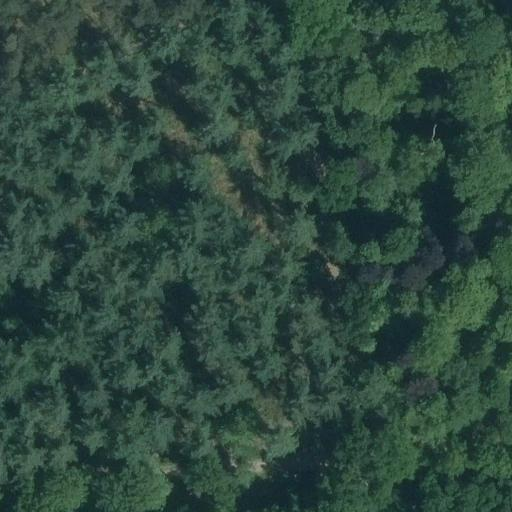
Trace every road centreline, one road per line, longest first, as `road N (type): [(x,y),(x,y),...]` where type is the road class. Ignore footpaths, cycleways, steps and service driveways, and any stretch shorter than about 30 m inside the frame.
road 1 (track): [(0,485),(335,457)]
road 2 (track): [(335,457),(511,445)]
